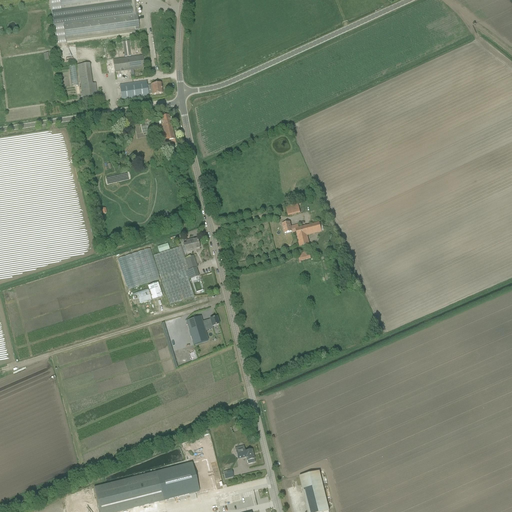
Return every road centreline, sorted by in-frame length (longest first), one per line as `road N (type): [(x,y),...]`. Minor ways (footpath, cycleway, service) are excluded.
road 1 (tertiary): [(279,511),(181,97)]
road 2 (unclassified): [(181,97),(405,0)]
road 3 (track): [(0,370),(209,304)]
road 4 (unclassified): [(0,131),(181,97)]
